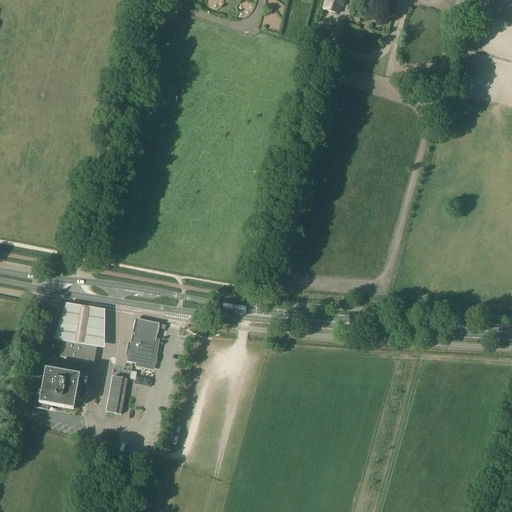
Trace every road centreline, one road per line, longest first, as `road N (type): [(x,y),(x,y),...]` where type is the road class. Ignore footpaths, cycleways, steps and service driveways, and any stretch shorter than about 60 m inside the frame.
road 1 (unclassified): [(151,0),(78,280)]
road 2 (primary): [(511,333),(242,313)]
road 3 (unclassified): [(135,460),(178,311)]
